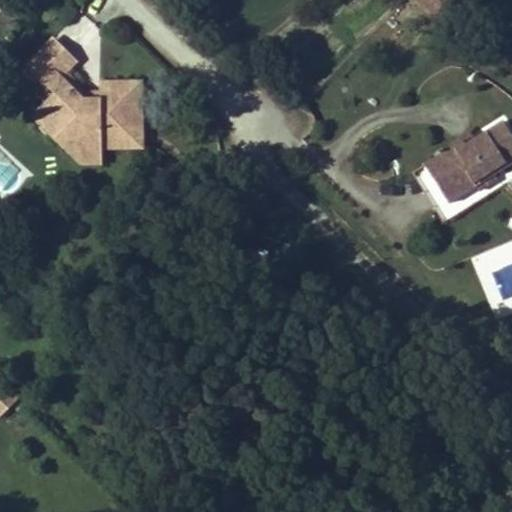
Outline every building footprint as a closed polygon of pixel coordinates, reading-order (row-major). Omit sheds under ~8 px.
[(414,0),(434,18),(451,0),(414,0)] [(41,119),(57,135),(61,131),(82,150),(101,150),(141,148),(137,80),(99,82),(99,86),(99,100),(84,100),(59,77),(68,68),(75,62),(51,39),(25,67),(54,96),(59,101),(41,119)] [(87,86),(68,68),(59,77),(84,100),(99,100),(99,86),(87,86)] [(36,114),(41,119),(59,101),(54,96),(36,114)] [(450,200),(476,182),(475,180),(492,169),(493,172),(511,159),(511,134),(501,117),(462,143),(459,138),(443,149),(440,145),(432,150),(435,154),(424,161),(427,166),(450,200)] [(61,131),(57,135),(53,140),(78,164),(102,163),(101,150),(82,150),(61,131)] [(483,192),(476,182),(450,200),(427,166),(414,174),(443,218),(483,192)] [(0,378),(0,416),(19,399),(0,378)]
